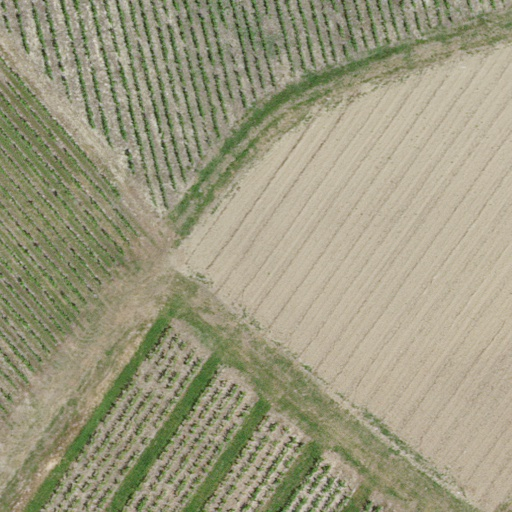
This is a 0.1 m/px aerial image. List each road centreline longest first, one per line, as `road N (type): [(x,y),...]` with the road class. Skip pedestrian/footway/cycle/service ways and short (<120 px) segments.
road 1 (track): [(0,490),(232,165),(271,124),(326,89),(511,27)]
road 2 (track): [(159,267),(435,511)]
